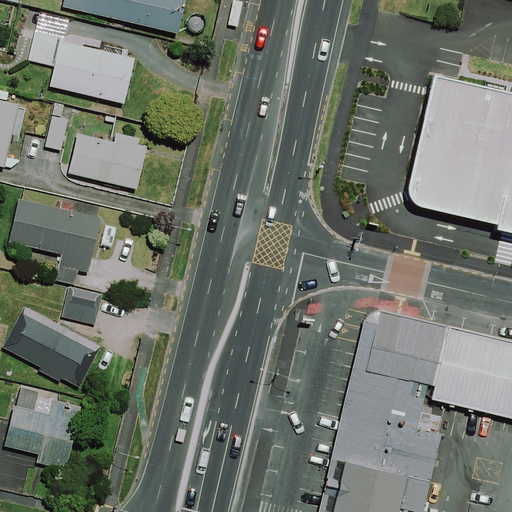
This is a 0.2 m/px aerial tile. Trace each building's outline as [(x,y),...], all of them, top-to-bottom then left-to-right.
[(64,0),(63,7),(180,34),(187,0),(64,0)] [(125,105),(136,59),(65,42),(66,39),(36,31),(29,61),(56,67),(51,87),(125,105)] [(511,102),(425,83),(400,193),(400,206),(408,215),(488,234),(486,241),(511,246),(511,102)] [(20,105),(0,100),(0,166),(5,168),(20,105)] [(68,120),(52,116),(45,147),(61,151),(68,120)] [(149,147),(116,139),(116,143),(79,134),(69,174),(138,191),(149,147)] [(103,219),(20,199),(10,243),(63,255),(60,264),(57,264),(53,280),(76,285),(79,271),(90,273),(103,219)] [(103,295),(70,287),(62,317),(96,325),(103,295)] [(40,371),(61,382),(63,379),(80,388),(102,347),(25,306),(3,347),(42,368),(40,371)] [(511,338),(378,309),(368,311),(363,319),(317,511),(423,511),(441,433),(416,427),(424,395),(511,416),(511,338)] [(40,392),(21,388),(17,407),(15,406),(5,447),(40,455),(38,463),(67,470),(83,406),(39,396),(40,392)]
